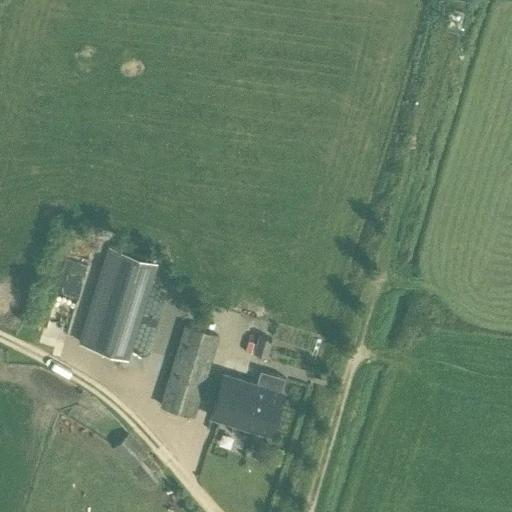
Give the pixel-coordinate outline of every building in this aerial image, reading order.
[(154,259),(108,245),(79,341),(125,355),(154,259)] [(60,262),(52,279),(66,285),(74,269),(60,262)] [(218,334),(185,324),(160,404),(194,414),(218,334)] [(266,355),(271,337),(259,334),(253,352),(266,355)] [(256,382),(223,372),(210,415),(269,433),(282,389),(281,388),(285,376),(260,369),(256,382)] [(146,485),(164,469),(128,431),(111,447),(146,485)]
